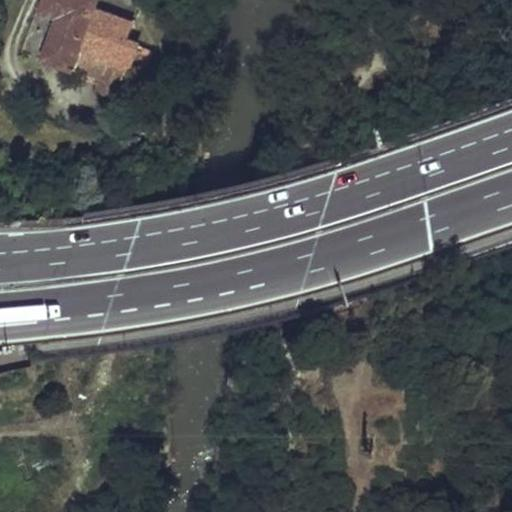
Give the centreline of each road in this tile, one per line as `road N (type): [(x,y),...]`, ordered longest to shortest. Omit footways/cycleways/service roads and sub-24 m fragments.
road 1 (motorway): [(511,138),(387,182),(158,242),(0,258)]
road 2 (motorway): [(120,301),(222,283),(511,192)]
road 3 (motorway): [(0,333),(120,301)]
road 4 (motorway): [(0,308),(120,301)]
